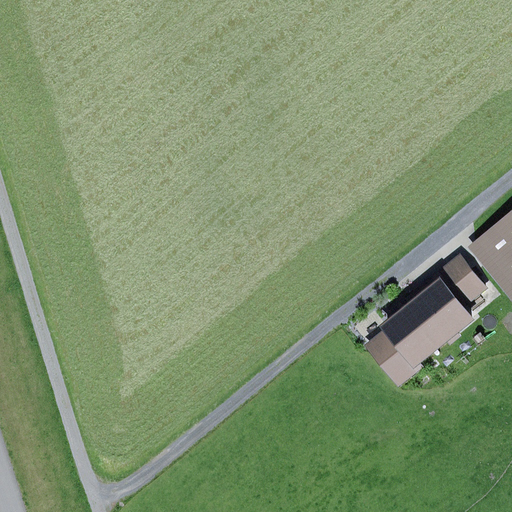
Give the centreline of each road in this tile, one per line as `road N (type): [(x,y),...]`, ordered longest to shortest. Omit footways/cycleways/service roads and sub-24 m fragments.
road 1 (track): [(96,501),(137,482),(511,176)]
road 2 (track): [(0,188),(99,511)]
